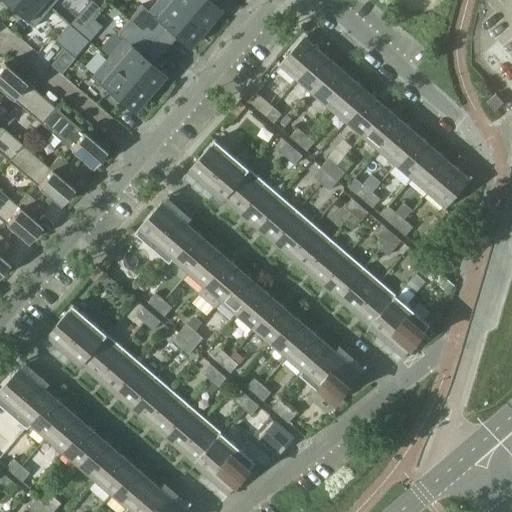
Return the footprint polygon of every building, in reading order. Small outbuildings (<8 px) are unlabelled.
[(49,7),(40,0),(1,0),(25,21),(25,20),(34,27),(49,7)] [(91,0),(89,0),(69,24),(78,32),(91,17),(100,7),(91,0)] [(188,46),(204,28),(172,0),(156,0),(148,10),(141,5),(129,19),(152,39),(164,26),(188,46)] [(172,0),(204,28),(221,9),(210,0),(172,0)] [(122,39),(107,57),(149,92),(165,74),(141,53),(152,39),(129,19),(117,34),(122,39)] [(63,49),(78,32),(69,24),(54,41),(63,49)] [(88,41),(78,32),(63,49),(73,57),(88,41)] [(281,62),(299,77),(321,51),(303,37),(281,62)] [(337,65),(321,51),(299,77),(315,91),(337,65)] [(132,111),(149,92),(107,57),(89,75),(132,111)] [(0,88),(40,123),(54,107),(4,63),(0,67),(0,88)] [(315,91),(331,105),(353,79),(337,65),(315,91)] [(370,94),(353,79),(331,105),(348,119),(370,94)] [(251,87),(244,96),(250,102),(258,92),(251,87)] [(496,93),(487,101),(495,110),(504,102),(496,93)] [(348,119),(364,133),(386,108),(370,94),(348,119)] [(240,100),(232,110),(238,115),(246,106),(240,100)] [(273,106),(266,115),(274,122),(282,114),(273,106)] [(105,150),(54,107),(40,123),(91,167),(105,150)] [(403,122),(386,108),(364,133),(380,148),(403,122)] [(419,136),(403,122),(380,148),(397,162),(419,136)] [(0,153),(8,161),(22,144),(0,125),(0,153)] [(290,136),(299,143),(307,134),(298,127),(290,136)] [(307,134),(299,143),(307,150),(315,141),(307,134)] [(436,150),(419,136),(397,162),(414,176),(436,150)] [(190,169),(207,183),(223,197),(247,170),(231,156),(214,141),(190,169)] [(287,157),(295,148),(286,141),(278,150),(287,157)] [(22,144),(8,161),(59,204),(73,188),(67,183),(49,167),(22,144)] [(303,155),(295,148),(287,157),(295,163),(303,155)] [(436,150),(414,176),(430,190),(452,164),(436,150)] [(49,167),(67,183),(77,170),(59,155),(49,167)] [(321,166),(330,174),(337,165),(329,158),(321,166)] [(469,179),(452,164),(430,190),(447,205),(469,179)] [(346,172),(337,165),(330,174),(338,181),(346,172)] [(313,176),(322,183),(330,174),(321,166),(313,176)] [(264,184),(247,170),(223,197),(240,212),(264,184)] [(330,190),(338,181),(330,174),(322,183),(330,190)] [(264,184),(240,212),(256,226),(280,198),(264,184)] [(364,200),(372,191),(364,184),(356,193),(364,200)] [(27,192),(17,204),(0,190),(0,218),(27,242),(41,225),(35,220),(45,208),(27,192)] [(372,191),(364,200),(373,207),(380,198),(372,191)] [(345,206),(353,213),(361,205),(352,197),(345,206)] [(297,212),(280,198),(256,226),(273,240),(297,212)] [(136,232),(153,246),(170,261),(175,256),(174,255),(195,231),(185,223),(179,217),(161,202),(136,232)] [(369,212),(361,205),(353,213),(361,220),(369,212)] [(389,221),(397,228),(405,219),(397,212),(389,205),(381,214),(389,221)] [(273,240),(289,254),(313,226),(297,212),(273,240)] [(413,226),(405,219),(397,228),(406,235),(413,226)] [(377,235),(386,242),(393,233),(385,225),(377,235)] [(330,241),(313,226),(289,254),(306,268),(330,241)] [(175,256),(190,270),(211,245),(195,231),(174,255),(175,256)] [(386,242),(394,249),(402,240),(393,233),(386,242)] [(0,255),(2,258),(13,245),(0,234),(0,255)] [(346,255),(330,241),(306,268),(322,282),(346,255)] [(228,259),(211,245),(190,270),(205,283),(207,284),(228,259)] [(110,252),(101,261),(108,267),(116,257),(110,252)] [(410,263),(419,270),(427,261),(418,253),(410,263)] [(0,272),(9,263),(2,258),(0,255),(0,272)] [(363,269),(346,255),(322,282),(339,297),(363,269)] [(244,273),(228,259),(207,284),(205,283),(198,293),(215,308),(223,298),(244,273)] [(428,276),(434,269),(435,268),(427,261),(419,270),(427,277),(428,276)] [(97,265),(89,275),(96,280),(104,271),(97,265)] [(363,269),(339,297),(355,311),(379,283),(363,269)] [(428,276),(437,284),(444,277),(434,269),(428,276)] [(261,287),(244,273),(223,298),(239,312),(261,287)] [(446,278),(445,277),(444,277),(437,284),(448,293),(455,285),(446,278)] [(395,297),(379,283),(355,311),(371,325),(395,297)] [(277,302),(261,287),(239,312),(256,326),(277,302)] [(148,301),(157,308),(164,299),(156,292),(148,301)] [(412,311),(395,297),(371,325),(388,339),(405,353),(429,326),(423,321),(430,312),(419,303),(412,311)] [(164,299),(157,308),(165,315),(173,307),(164,299)] [(256,326),(273,340),(294,316),(277,302),(256,326)] [(90,320),(72,305),(48,334),(65,349),(82,363),(106,334),(90,320)] [(145,322),(153,313),(144,306),(136,315),(145,322)] [(161,320),(153,313),(145,322),(153,329),(161,320)] [(310,330),(294,316),(273,340),(289,354),(310,330)] [(187,339),(195,330),(187,323),(179,332),(187,339)] [(204,337),(195,330),(187,339),(196,346),(204,337)] [(327,344),(310,330),(289,354),(304,367),(305,368),(327,344)] [(180,348),(187,339),(179,332),(171,341),(180,348)] [(98,377),(122,348),(106,334),(82,363),(98,377)] [(180,348),(188,355),(196,346),(187,339),(180,348)] [(305,368),(304,367),(300,372),(317,387),(334,402),(360,372),(343,358),(327,344),(305,368)] [(139,363),(122,348),(98,377),(114,391),(139,363)] [(223,365),(230,356),(222,349),(214,358),(223,365)] [(231,372),(239,363),(230,356),(223,365),(231,372)] [(139,363),(114,391),(131,405),(155,377),(139,363)] [(210,378),(218,370),(210,363),(203,372),(210,378)] [(43,388),(36,382),(19,368),(0,389),(0,402),(11,412),(28,427),(32,422),(31,421),(53,396),(43,388)] [(210,378),(219,386),(227,377),(218,370),(210,378)] [(171,391),(155,377),(131,405),(147,419),(171,391)] [(247,386),(255,393),(263,384),(255,377),(247,386)] [(263,384),(255,393),(263,400),(271,391),(263,384)] [(164,434),(188,405),(171,391),(147,419),(164,434)] [(235,400),(243,406),(251,397),(243,391),(235,400)] [(31,421),(32,422),(48,435),(69,410),(53,396),(31,421)] [(260,405),(251,397),(243,406),(252,414),(260,405)] [(280,398),(272,407),(289,421),(297,413),(280,398)] [(188,405),(164,434),(180,448),(205,419),(188,405)] [(86,424),(69,410),(48,435),(64,449),(86,424)] [(205,419),(180,448),(196,462),(221,434),(205,419)] [(259,438),(277,454),(293,436),(275,420),(259,438)] [(102,438),(86,424),(64,449),(80,463),(102,438)] [(254,462),(237,448),(221,434),(196,462),(213,476),(230,491),(254,462)] [(80,463),(97,478),(119,453),(102,438),(80,463)] [(135,467),(119,453),(97,478),(114,492),(135,467)] [(22,465),(14,458),(6,467),(14,474),(22,465)] [(22,465),(14,474),(23,481),(30,472),(22,465)] [(130,506),(152,481),(135,467),(114,492),(129,505),(130,506)] [(0,474),(0,485),(2,487),(10,479),(2,472),(0,474)] [(10,479),(2,487),(11,494),(18,486),(10,479)] [(168,495),(152,481),(130,506),(129,505),(125,510),(127,511),(184,511),(186,510),(168,495)] [(53,496),(45,489),(37,497),(45,504),(53,496)] [(53,496),(45,504),(53,511),(61,502),(53,496)] [(38,511),(45,504),(37,497),(29,507),(35,511),(38,511)]
